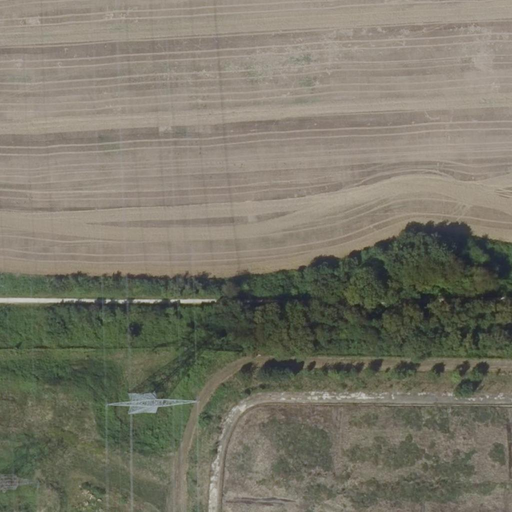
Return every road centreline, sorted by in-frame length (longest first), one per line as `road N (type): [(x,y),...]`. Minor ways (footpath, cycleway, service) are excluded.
road 1 (track): [(511,363),(243,365),(218,380),(197,409),(178,511)]
road 2 (track): [(217,511),(223,445),(248,403),(261,398),(511,400)]
